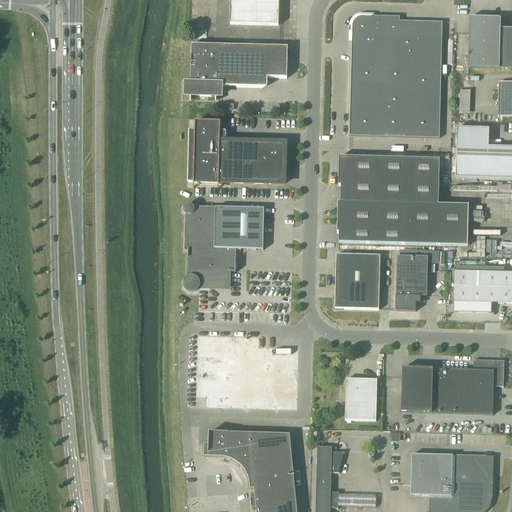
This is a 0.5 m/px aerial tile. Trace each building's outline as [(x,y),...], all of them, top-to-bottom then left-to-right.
[(230,0),(230,26),(278,27),(278,0),(230,0)] [(439,140),(442,24),(399,23),(399,19),(371,18),(363,18),(361,18),(359,18),(357,19),(355,20),(354,22),(353,24),(352,26),(352,28),(349,137),(439,140)] [(468,55),(468,70),(511,70),(511,30),(500,30),(500,20),(472,19),(469,19),(469,22),(468,55)] [(286,80),(287,49),(191,46),(190,97),(216,98),(216,88),(256,89),(256,79),(286,80)] [(511,117),(511,84),(498,84),(497,117),(511,117)] [(225,134),(220,133),(220,124),(194,123),(193,183),(283,186),(284,145),(224,144),(225,134)] [(456,129),(455,179),(511,181),(511,148),(488,148),(488,130),(456,129)] [(337,203),(336,234),(338,234),(338,244),(467,247),(468,207),(438,206),(439,161),(339,159),(339,160),(338,172),(338,187),(340,187),(340,204),(337,203)] [(263,251),(264,210),(215,209),(215,210),(193,209),(192,208),(191,207),(189,206),(187,207),(185,208),(184,209),(184,211),(184,213),(185,215),(186,216),(185,251),(187,252),(187,259),(188,259),(187,279),(185,280),(184,282),(183,285),(183,287),(184,289),(186,291),(187,293),(190,294),(192,294),(194,293),(197,292),(198,290),(229,291),(230,273),(235,274),(236,260),(235,260),(235,251),(263,251)] [(380,253),(380,263),(388,263),(389,253),(380,253)] [(378,311),(380,257),(336,256),(334,310),(378,311)] [(395,298),(395,312),(415,313),(415,305),(420,305),(420,298),(426,298),(427,259),(396,258),(395,298)] [(454,273),(453,313),(491,314),(491,304),(502,305),(502,304),(511,304),(511,274),(454,273)] [(207,398),(206,409),(296,410),(297,350),(258,349),(258,339),(197,338),(197,398),(207,398)] [(401,414),(431,415),(492,416),(493,388),(503,388),(503,368),(498,362),(473,362),(472,372),(432,371),(402,370),(401,414)] [(321,421),(345,422),(346,381),(322,380),(321,421)] [(376,423),(377,382),(346,381),(345,422),(376,423)] [(204,458),(218,459),(220,459),(222,459),(224,459),(226,460),(228,460),(230,461),(231,462),(233,463),(235,464),(236,464),(237,465),(238,466),(240,467),(241,469),(242,470),(244,472),(245,474),(246,475),(247,477),(248,479),(248,481),(249,483),(249,485),(249,487),(250,489),(250,491),(254,491),(254,494),(255,511),(296,511),(289,436),(219,434),(208,434),(208,446),(204,446),(204,458)] [(339,475),(344,454),(331,454),(331,449),(324,449),(317,448),(315,511),(329,511),(330,510),(338,510),(338,494),(330,494),(331,475),(339,475)] [(491,499),(492,459),(411,456),(410,497),(430,498),(429,511),(484,511),(488,509),(491,499)]
